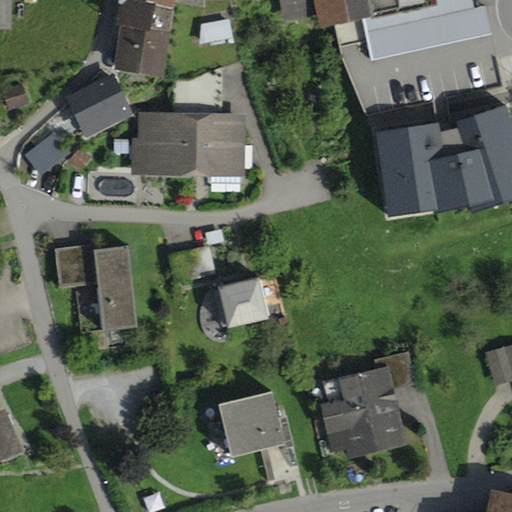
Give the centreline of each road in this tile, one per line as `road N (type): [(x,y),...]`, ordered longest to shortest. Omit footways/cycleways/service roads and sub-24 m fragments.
road 1 (residential): [(0,177),(108,511)]
road 2 (residential): [(511,477),(286,511)]
road 3 (residential): [(0,157),(94,70),(112,0)]
